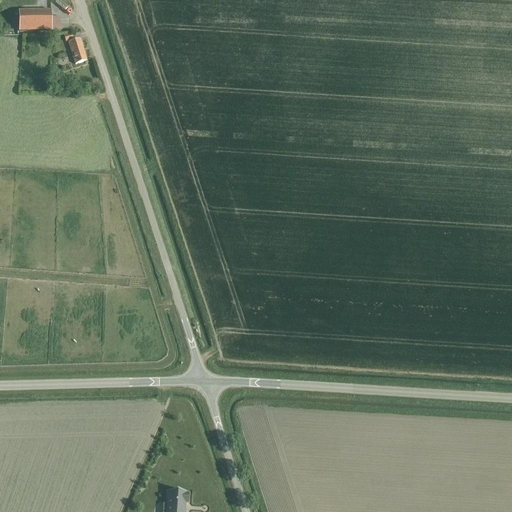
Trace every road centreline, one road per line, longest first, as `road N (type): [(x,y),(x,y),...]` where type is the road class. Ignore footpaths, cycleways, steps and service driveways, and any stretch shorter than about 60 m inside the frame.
road 1 (unclassified): [(203,380),(78,0)]
road 2 (unclassified): [(203,380),(511,398)]
road 3 (unclassified): [(0,384),(203,380)]
road 4 (unclassified): [(246,511),(203,380)]
